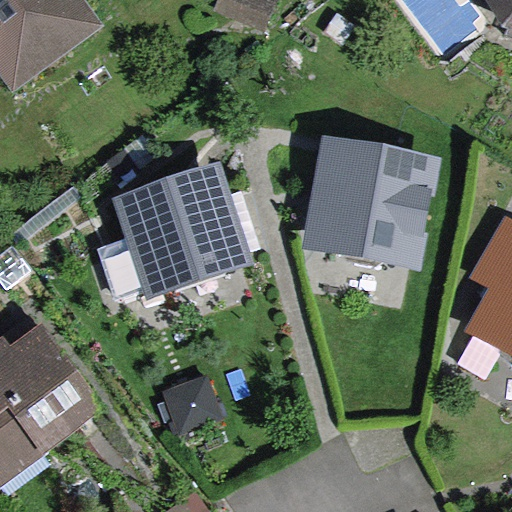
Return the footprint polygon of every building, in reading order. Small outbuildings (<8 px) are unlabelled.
[(0,0),(0,82),(13,100),(103,34),(78,0),(0,0)] [(264,36),(277,0),(218,0),(212,16),(264,36)] [(511,0),(479,0),(502,39),(511,41),(511,0)] [(422,280),(442,166),(322,146),(302,259),(422,280)] [(229,199),(219,171),(112,208),(124,245),(97,255),(115,306),(142,297),(147,312),(255,275),(249,257),(259,253),(239,196),(229,199)] [(511,225),(506,221),(468,284),(491,299),(466,341),(511,368),(511,225)] [(104,406),(41,320),(10,343),(3,334),(0,335),(0,487),(47,454),(43,449),(104,406)] [(193,511),(182,498),(162,511),(193,511)]
